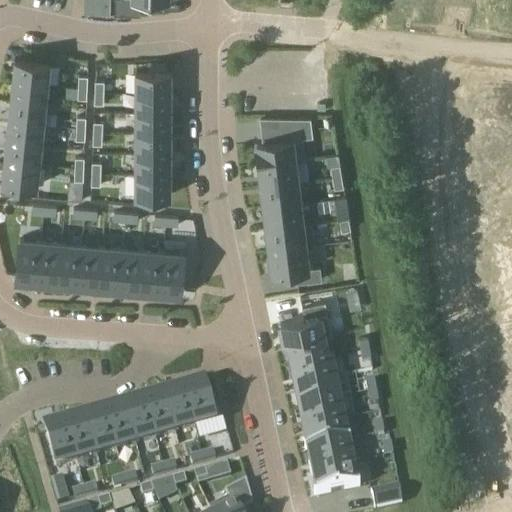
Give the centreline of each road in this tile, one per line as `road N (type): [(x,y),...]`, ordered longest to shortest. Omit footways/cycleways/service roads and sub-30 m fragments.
road 1 (residential): [(443,53),(428,187),(449,324),(482,448),(511,481)]
road 2 (residential): [(206,31),(208,161),(243,331)]
road 3 (residential): [(206,31),(125,35),(0,18)]
road 4 (residential): [(163,336),(156,356),(129,377),(31,399),(0,422)]
road 5 (residential): [(243,331),(280,511)]
road 6 (residential): [(0,309),(56,328),(163,336)]
road 7 (residential): [(206,20),(326,30)]
